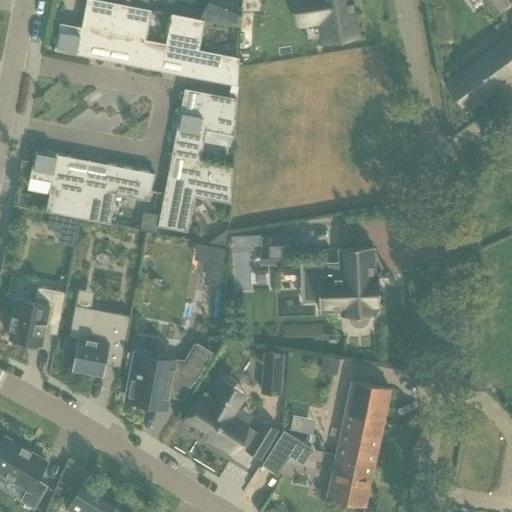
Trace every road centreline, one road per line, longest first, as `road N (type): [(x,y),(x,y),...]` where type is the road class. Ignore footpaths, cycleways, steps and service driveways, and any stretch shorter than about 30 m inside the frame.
road 1 (residential): [(415,511),(439,395),(445,276),(443,217),(402,0)]
road 2 (residential): [(1,126),(155,156),(168,89),(14,59)]
road 3 (residential): [(221,511),(28,391),(0,383)]
